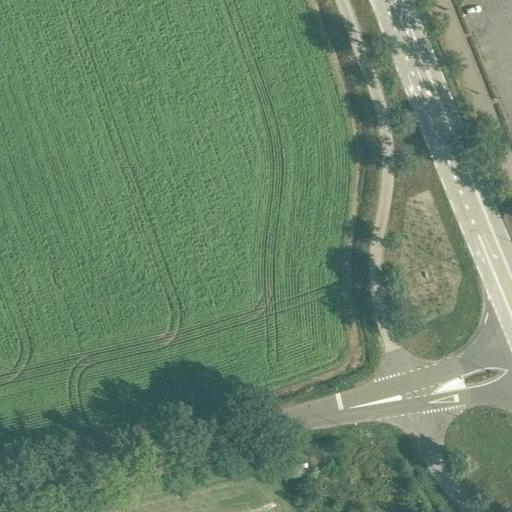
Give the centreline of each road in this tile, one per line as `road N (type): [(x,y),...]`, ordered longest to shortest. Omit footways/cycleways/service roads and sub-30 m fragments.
road 1 (unclassified): [(0,492),(404,396)]
road 2 (unclassified): [(404,396),(373,288),(386,172),(383,109),(344,0)]
road 3 (primary): [(511,292),(396,0)]
road 4 (unclassified): [(511,169),(439,0)]
road 5 (unclassified): [(471,511),(448,486),(404,396)]
